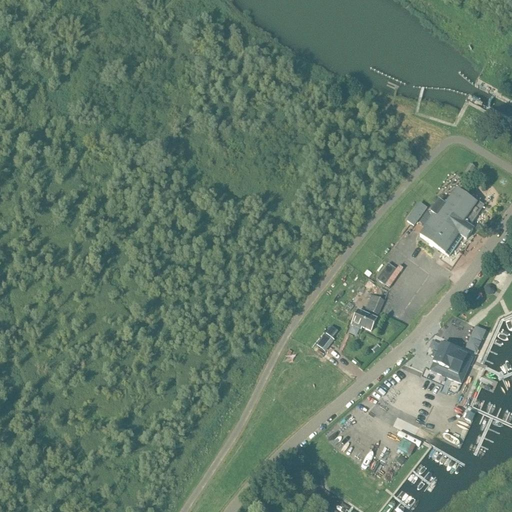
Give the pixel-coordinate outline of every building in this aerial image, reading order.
[(470,166),(466,173),(470,176),(474,168),(470,166)] [(424,218),(429,222),(459,243),(462,238),(466,241),(473,231),(469,228),(478,215),(472,211),(477,205),(457,191),(445,207),(439,202),(431,214),(428,212),(424,218)] [(419,203),(406,222),(414,227),(427,209),(419,203)] [(420,237),(442,253),(449,258),(459,243),(429,222),(424,228),(426,229),(420,237)] [(396,270),(388,264),(377,280),(385,286),(396,270)] [(500,270),(494,280),(501,285),(507,275),(500,270)] [(486,286),(484,289),(485,293),(489,296),(493,295),(495,291),(494,287),(491,285),(486,286)] [(365,310),(371,312),(378,315),(384,302),(371,296),(365,310)] [(349,304),(344,310),(348,313),(353,307),(349,304)] [(371,332),(377,320),(358,311),(352,326),(361,330),(362,328),(371,332)] [(323,351),(332,339),(326,335),(317,346),(323,351)] [(377,345),(371,350),(375,354),(381,349),(377,345)] [(430,371),(439,375),(461,385),(473,360),(458,353),(441,345),(437,354),(433,352),(431,357),(435,359),(430,371)] [(468,411),(465,418),(472,421),(475,414),(468,411)] [(400,456),(396,463),(402,467),(406,460),(400,456)]
